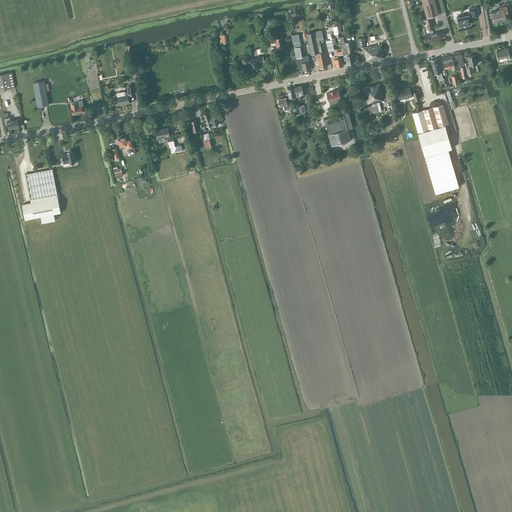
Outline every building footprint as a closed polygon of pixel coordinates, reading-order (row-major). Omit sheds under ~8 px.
[(434,0),(421,0),(427,18),(439,15),(434,0)] [(500,8),(500,10),(492,12),(494,22),(506,20),(505,16),(508,15),(506,6),(500,8)] [(458,17),(457,17),(459,27),(471,24),(469,18),(471,18),(471,19),(477,17),(475,7),(469,9),(470,15),(469,16),(469,15),(464,16),(463,15),(457,16),(458,17)] [(431,18),(426,19),(427,24),(428,24),(430,33),(427,34),(424,35),(425,42),(429,41),(429,42),(442,39),(440,31),(433,32),(432,29),(434,29),(431,18)] [(322,31),(314,32),(317,43),(325,42),(322,31)] [(314,32),(307,34),(311,54),(314,54),(318,53),(317,43),(314,32)] [(294,49),(295,48),(301,47),(302,47),(299,34),(291,36),(294,49)] [(282,37),(275,39),(277,49),(284,48),(282,37)] [(334,51),(333,45),(332,42),(332,40),(328,40),(326,41),(328,52),(334,51)] [(344,42),(341,43),(342,51),(343,53),(343,54),(344,61),(347,61),(347,65),(354,63),(353,59),(354,59),(353,54),(350,55),(350,52),(353,51),(351,41),(344,42)] [(318,53),(314,54),(315,62),(318,62),(319,68),(327,66),(326,60),(328,60),(325,42),(317,43),(318,53)] [(382,44),(363,48),(366,61),(370,60),(384,58),(382,44)] [(294,49),(296,58),(298,65),(302,64),(303,70),(305,70),(305,71),(309,70),(309,69),(310,69),(307,55),(303,56),(301,47),(295,48),(294,49)] [(511,59),(511,52),(509,53),(508,48),(503,49),(504,50),(497,51),(498,56),(497,56),(498,59),(510,57),(511,59)] [(463,78),(467,77),(465,67),(464,67),(461,51),(453,53),(454,61),(458,60),(460,68),(461,68),(463,78)] [(477,63),(475,55),(467,56),(469,65),(468,65),(467,62),(464,63),(467,74),(474,73),(473,67),(474,67),(474,64),(477,63)] [(263,56),(247,59),(250,71),(261,69),(260,66),(261,65),(260,62),(264,61),(263,56)] [(334,57),(333,58),(334,64),(336,63),(337,67),(343,66),(341,57),(338,58),(338,56),(334,57)] [(455,67),(452,56),(442,58),(444,70),(452,68),(455,67)] [(443,79),(437,58),(431,60),(432,65),(435,74),(437,74),(440,81),(443,79)] [(0,90),(15,88),(12,73),(0,75),(0,90)] [(45,84),(44,81),(33,83),(38,107),(49,105),(46,90),(45,84)] [(380,83),(363,87),(368,104),(370,114),(379,112),(382,111),(380,101),(384,99),(380,83)] [(133,86),(129,86),(126,87),(128,96),(135,94),(133,86)] [(295,88),(294,88),(296,97),(297,101),(300,100),(300,97),(301,97),(301,96),(304,95),(303,93),(304,93),(304,90),(303,91),(302,86),(295,88)] [(291,89),(291,88),(288,89),(289,98),(292,98),(292,101),(296,100),(293,88),(291,89)] [(415,101),(419,100),(417,92),(411,93),(409,88),(397,91),(400,100),(414,96),(415,101)] [(118,92),(116,94),(117,97),(119,105),(129,103),(128,95),(125,96),(125,92),(124,90),(118,92)] [(330,93),(326,94),(330,106),(339,103),(338,99),(340,98),(338,91),(334,92),(334,91),(330,92),(330,93)] [(285,110),(285,112),(289,111),(288,110),(291,109),(290,100),(287,101),(286,97),(278,99),(279,106),(284,105),(285,110)] [(73,108),(71,108),(72,115),(83,113),(82,106),(83,105),(82,101),(77,102),(77,103),(72,104),(73,108)] [(418,132),(449,123),(443,104),(412,113),(418,132)] [(8,113),(3,114),(4,119),(5,125),(8,125),(9,129),(19,127),(17,118),(10,120),(9,117),(7,117),(7,116),(9,116),(8,113)] [(219,124),(216,114),(210,116),(209,113),(204,115),(207,126),(210,125),(211,126),(219,124)] [(190,123),(193,132),(199,130),(197,122),(190,123)] [(325,124),(331,145),(341,143),(336,125),(335,126),(334,122),(325,124)] [(445,125),(418,133),(425,157),(449,150),(452,149),(445,125)] [(174,140),(173,135),(170,135),(168,127),(161,129),(161,130),(157,131),(159,138),(167,137),(168,141),(174,140)] [(203,134),(201,135),(205,148),(210,147),(207,140),(207,139),(205,140),(203,134)] [(120,138),(118,139),(120,147),(126,145),(127,149),(134,147),(132,139),(127,140),(126,137),(121,138),(121,137),(120,137),(120,138)] [(183,151),(181,145),(175,146),(174,140),(168,141),(168,142),(171,153),(173,153),(176,152),(183,151)] [(449,150),(425,157),(435,193),(459,187),(449,150)] [(70,164),(75,163),(75,162),(76,161),(75,153),(72,153),(72,151),(67,152),(68,154),(62,156),(64,163),(70,161),(70,164)] [(30,199),(57,194),(52,169),(26,174),(30,199)] [(57,194),(30,199),(31,203),(22,204),(25,219),(47,215),(53,214),(61,212),(57,194)]
